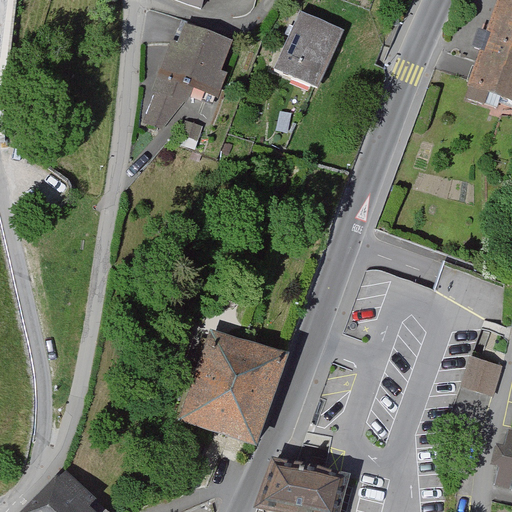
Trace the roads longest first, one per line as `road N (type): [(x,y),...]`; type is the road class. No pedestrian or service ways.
road 1 (primary): [(438,0),(241,511)]
road 2 (residential): [(141,0),(74,380)]
